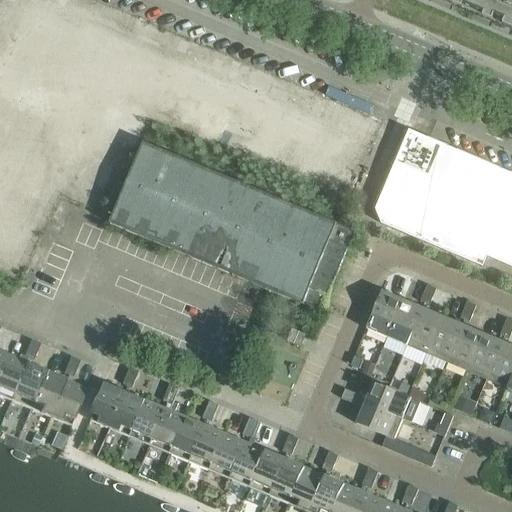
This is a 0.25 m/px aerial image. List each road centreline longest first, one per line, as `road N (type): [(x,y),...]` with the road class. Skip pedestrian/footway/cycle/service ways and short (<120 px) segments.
road 1 (residential): [(511,305),(382,257),(311,429)]
road 2 (tertiary): [(511,91),(355,24)]
road 3 (residential): [(311,429),(461,492)]
